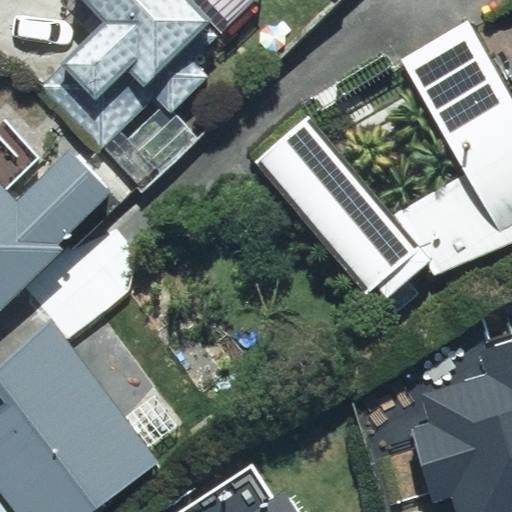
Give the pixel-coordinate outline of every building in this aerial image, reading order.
[(144,102),(250,0),(73,0),(99,26),(55,68),(73,86),(52,106),(101,159),(134,127),(103,96),(121,79),(144,102)] [(299,129),(249,173),(363,305),(410,264),(433,290),(511,252),(511,122),(459,29),(392,61),(451,185),(378,220),(299,129)] [(51,250),(109,195),(67,152),(13,204),(0,190),(0,314),(59,258),(51,250)] [(97,511),(154,470),(46,323),(0,356),(0,503),(6,511),(97,511)] [(511,511),(511,344),(470,357),(477,381),(410,401),(417,426),(396,432),(418,505),(442,498),(446,511),(511,511)] [(293,511),(283,496),(258,511),(293,511)]
